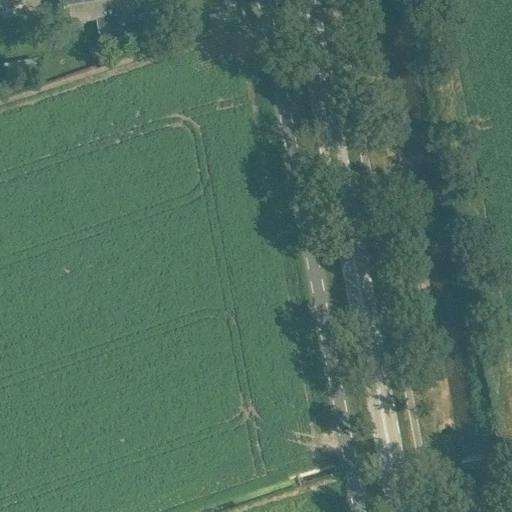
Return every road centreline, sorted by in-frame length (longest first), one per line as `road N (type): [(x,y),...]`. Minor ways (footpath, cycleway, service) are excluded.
road 1 (primary): [(400,511),(304,0)]
road 2 (unclassified): [(363,511),(267,0)]
